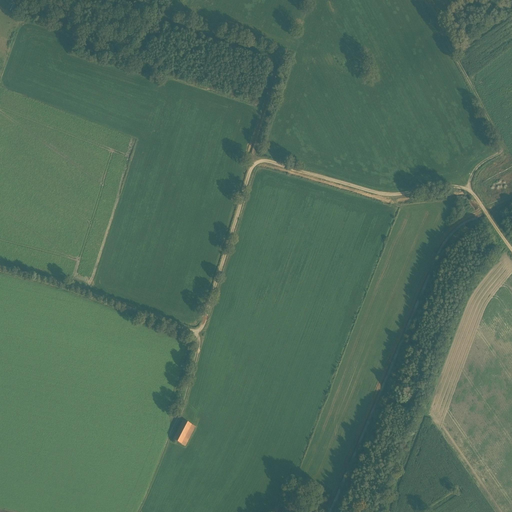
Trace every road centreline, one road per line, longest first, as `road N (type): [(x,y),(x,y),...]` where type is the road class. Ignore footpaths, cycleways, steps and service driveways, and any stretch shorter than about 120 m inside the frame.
road 1 (track): [(199,335),(255,164),(374,195),(469,190)]
road 2 (track): [(469,190),(472,172),(502,144),(425,0)]
road 3 (unclassified): [(199,335),(0,266)]
